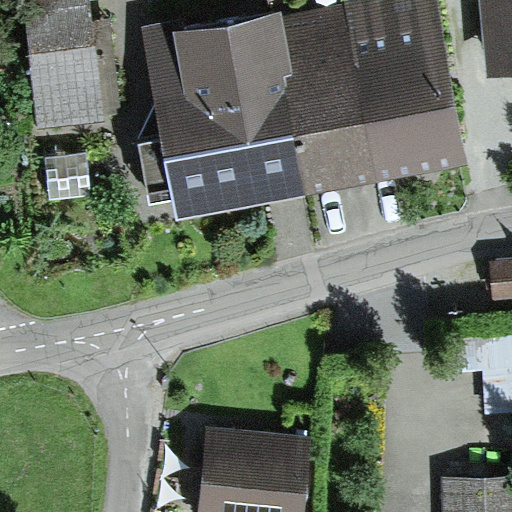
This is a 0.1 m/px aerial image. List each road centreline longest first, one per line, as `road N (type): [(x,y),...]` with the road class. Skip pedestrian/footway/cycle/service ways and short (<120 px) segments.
road 1 (tertiary): [(511,229),(115,328)]
road 2 (residential): [(115,328),(131,418),(130,511)]
